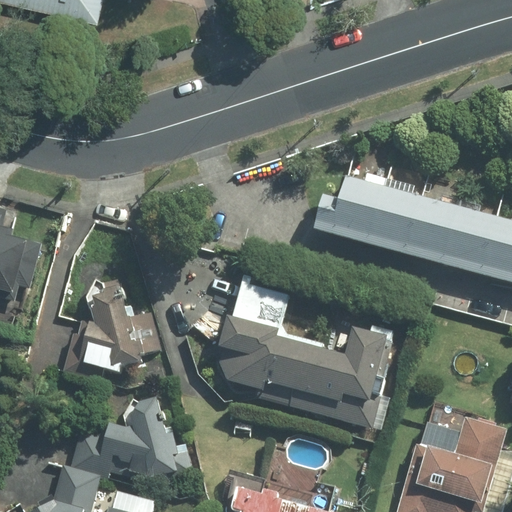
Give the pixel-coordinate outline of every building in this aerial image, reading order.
[(0,0),(0,3),(95,24),(100,0),(0,0)] [(511,196),(390,164),(382,194),(340,182),(334,204),(320,200),(310,237),(511,291),(511,196)] [(0,228),(0,272),(12,232),(0,228)] [(88,324),(54,317),(35,374),(67,384),(71,372),(109,384),(162,354),(144,308),(130,313),(119,285),(95,283),(83,301),(88,324)] [(377,402),(397,335),(338,317),(329,349),(278,334),(288,299),(236,284),(214,358),(242,366),(220,371),(223,388),(262,399),(264,391),(336,412),(339,404),(365,411),(368,400),(377,402)] [(17,511),(10,510),(9,511),(96,511),(100,483),(150,490),(192,474),(156,396),(96,413),(95,436),(62,433),(58,445),(32,417),(0,451),(0,466),(33,495),(29,511),(17,511)] [(504,511),(511,484),(511,456),(498,453),(503,433),(463,423),(453,458),(413,448),(396,511),(504,511)] [(259,496),(234,488),(226,511),(315,511),(275,500),(277,494),(261,489),(259,496)]
